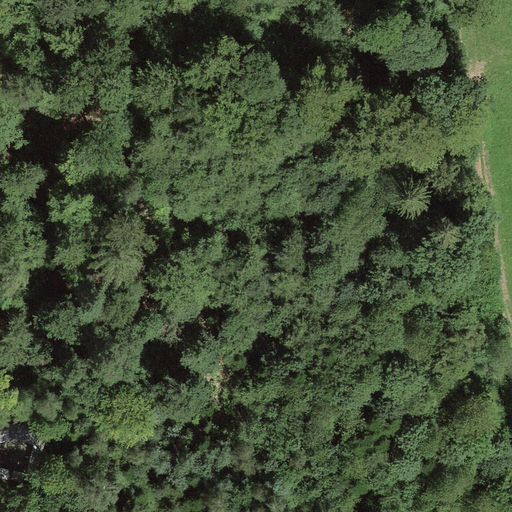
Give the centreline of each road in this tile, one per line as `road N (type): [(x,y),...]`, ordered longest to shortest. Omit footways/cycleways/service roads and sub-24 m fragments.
road 1 (track): [(315,511),(236,398),(181,337),(148,278),(134,187),(130,0)]
road 2 (track): [(148,278),(0,390)]
